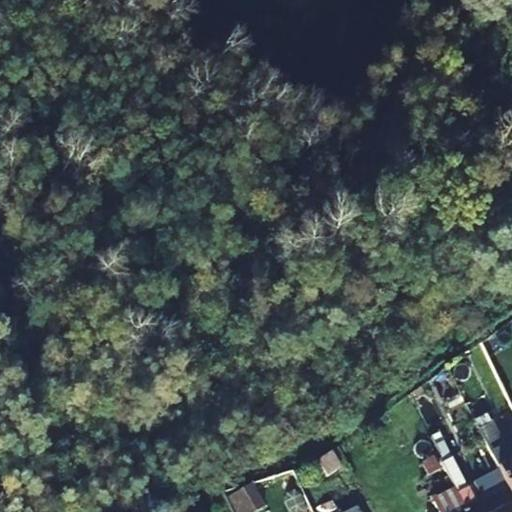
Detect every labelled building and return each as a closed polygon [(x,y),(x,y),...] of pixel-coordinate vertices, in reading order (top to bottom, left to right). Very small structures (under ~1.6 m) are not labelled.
[(497,420),(491,411),(473,419),(507,488),(511,497),(511,444),(506,448),(492,422),(497,420)] [(328,477),(342,468),(333,450),(318,461),(328,477)] [(423,466),(436,491),(452,483),(439,458),(423,466)] [(236,511),(251,511),(263,506),(251,482),(227,494),(236,511)] [(466,511),(466,510),(457,492),(435,503),(439,511),(429,511),(420,493),(410,485),(403,488),(415,511),(466,511)] [(511,497),(507,488),(466,510),(466,511),(510,511),(508,508),(511,505),(511,497)]
